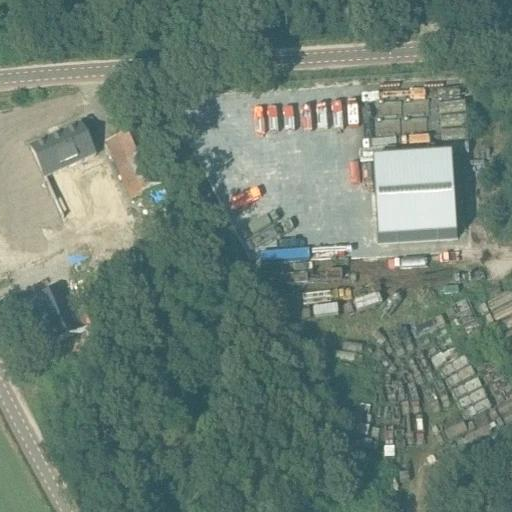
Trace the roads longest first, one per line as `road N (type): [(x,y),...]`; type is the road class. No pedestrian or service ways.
road 1 (unclassified): [(0,79),(511,46)]
road 2 (unclassified): [(68,511),(0,386)]
